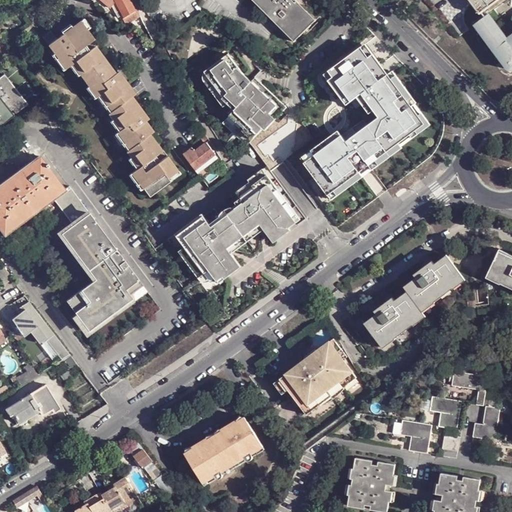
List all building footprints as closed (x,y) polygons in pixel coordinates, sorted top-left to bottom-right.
[(100,0),(110,9),(112,7),(116,13),(121,11),(125,18),(123,20),(126,26),(142,17),(138,10),(136,11),(129,0),(100,0)] [(260,0),(297,36),(318,15),(303,0),(260,0)] [(511,0),(469,0),(480,13),(483,11),(485,15),(474,23),(507,68),(509,70),(511,70),(511,69),(511,0)] [(16,17),(22,14),(14,2),(9,5),(14,15),(16,17)] [(82,20),(88,29),(91,27),(85,19),(82,20)] [(132,173),(143,189),(150,197),(171,183),(168,179),(179,171),(164,150),(162,151),(150,134),(153,132),(146,121),(148,119),(132,97),(135,95),(119,71),(115,74),(96,47),(99,44),(88,29),(82,20),(73,27),(63,34),(57,39),(51,30),(43,37),(54,53),(66,69),(70,65),(73,63),(82,74),(90,86),(98,97),(101,95),(113,111),(110,113),(114,120),(122,130),(118,132),(116,134),(132,157),(139,168),(136,171),(132,173)] [(61,30),(63,34),(73,27),(70,23),(61,30)] [(364,49),(331,72),(353,103),(359,99),(371,116),(375,113),(381,121),(347,144),(343,138),(304,165),(327,198),(359,175),(368,169),(399,147),(410,139),(418,134),(412,125),(420,120),(413,110),(390,78),(386,81),(364,49)] [(62,71),(66,69),(54,53),(51,55),(62,71)] [(306,146),(307,147),(315,140),(307,128),(297,113),(288,103),(285,106),(264,85),(271,78),(269,74),(264,69),(255,77),(256,78),(252,82),(243,74),(228,54),(207,70),(212,77),(209,78),(223,98),(222,99),(233,113),(221,126),(245,148),(248,144),(250,146),(268,167),(249,180),(251,183),(227,201),(232,208),(220,216),(215,209),(205,218),(203,215),(168,241),(207,293),(242,268),(232,255),(228,249),(260,225),(264,231),(274,243),(291,231),(290,229),(297,224),(299,225),(307,219),(272,172),(306,146)] [(79,77),(82,74),(73,63),(70,65),(79,77)] [(0,123),(13,113),(9,109),(11,107),(15,112),(27,102),(2,72),(0,73),(0,123)] [(353,103),(331,72),(326,75),(349,107),(353,103)] [(395,75),(390,78),(413,110),(418,107),(395,75)] [(95,99),(98,97),(90,86),(86,88),(95,99)] [(98,97),(110,113),(113,111),(101,95),(98,97)] [(359,99),(353,103),(365,121),(371,116),(359,99)] [(420,120),(412,125),(418,134),(410,139),(413,143),(432,130),(423,118),(420,120)] [(111,122),(118,132),(122,130),(114,120),(111,122)] [(300,159),(304,165),(343,138),(339,132),(300,159)] [(185,155),(196,170),(205,163),(214,156),(216,154),(208,143),(196,151),(194,149),(185,155)] [(403,153),(399,147),(368,169),(372,174),(403,153)] [(0,230),(2,234),(54,195),(63,188),(64,187),(41,156),(0,187),(0,230)] [(129,160),(136,171),(139,168),(132,157),(129,160)] [(205,163),(196,170),(199,174),(207,167),(206,165),(205,163)] [(168,179),(171,183),(182,175),(179,171),(168,179)] [(140,191),(143,189),(132,173),(129,175),(140,191)] [(363,181),(359,175),(327,198),(330,202),(363,181)] [(63,188),(54,195),(74,222),(61,231),(95,277),(66,299),(89,329),(133,296),(135,299),(148,289),(69,184),(64,187),(63,188)] [(232,255),(264,231),(260,225),(228,249),(232,255)] [(511,253),(500,248),(488,273),(511,284),(511,253)] [(421,309),(464,276),(447,253),(435,262),(416,277),(404,286),(408,290),(421,309)] [(414,273),(416,277),(435,262),(433,259),(414,273)] [(0,262),(0,281),(3,285),(13,279),(0,262)] [(511,284),(488,273),(487,276),(501,283),(501,282),(511,287),(511,284)] [(421,309),(423,311),(435,301),(435,300),(453,287),(454,288),(466,278),(464,276),(421,309)] [(365,322),(382,345),(425,313),(423,311),(421,309),(408,290),(395,299),(377,313),(365,322)] [(135,299),(133,296),(89,329),(91,331),(135,299)] [(374,310),(377,313),(395,299),(393,296),(374,310)] [(53,334),(29,301),(17,309),(20,313),(9,321),(18,335),(21,332),(24,337),(31,332),(39,344),(43,341),(44,343),(49,340),(62,360),(65,359),(70,355),(59,340),(53,334)] [(425,313),(382,345),(383,347),(396,339),(395,337),(413,324),(414,325),(427,315),(425,313)] [(363,340),(356,330),(351,334),(357,345),(363,340)] [(333,338),(329,341),(343,359),(347,356),(333,338)] [(307,415),(316,408),(313,405),(329,393),(345,380),(347,384),(357,377),(343,359),(329,341),(279,379),(288,390),(307,415)] [(70,355),(65,359),(71,367),(76,363),(70,355)] [(21,385),(38,375),(31,363),(25,367),(27,372),(17,378),(21,385)] [(455,372),(453,386),(479,390),(477,405),(484,406),(485,391),(488,377),(455,372)] [(279,379),(273,383),(282,394),(288,390),(279,379)] [(329,393),(313,405),(316,408),(320,407),(322,405),(324,404),(327,403),(329,402),(331,401),(332,399),(334,398),(336,396),(338,395),(340,393),(342,391),(345,388),(346,386),(347,384),(345,380),(329,393)] [(47,384),(31,394),(41,411),(44,415),(54,410),(55,412),(62,409),(47,384)] [(7,386),(0,389),(0,394),(2,397),(10,391),(7,386)] [(41,411),(31,394),(7,409),(11,415),(15,413),(20,422),(41,411)] [(439,427),(457,430),(462,402),(433,397),(431,411),(442,413),(439,427)] [(474,437),(495,441),(501,409),(486,407),(484,425),(476,424),(474,437)] [(213,474),(216,478),(218,478),(221,477),(223,475),(223,474),(221,470),(244,457),(245,458),(246,460),(247,460),(249,460),(251,458),(252,455),(251,452),(263,445),(244,415),(243,416),(239,414),(234,421),(220,430),(218,428),(214,433),(206,434),(206,438),(192,446),(184,447),(185,451),(183,452),(201,482),(213,474)] [(401,435),(412,437),(410,450),(428,453),(433,425),(403,421),(401,435)] [(443,450),(459,452),(461,437),(445,435),(443,450)] [(143,449),(139,444),(132,449),(137,454),(143,449)] [(264,448),(263,445),(251,452),(252,455),(264,448)] [(143,468),(145,467),(152,461),(143,449),(137,454),(134,456),(143,468)] [(221,470),(223,474),(246,460),(245,458),(244,457),(221,470)] [(371,510),(384,511),(387,511),(389,502),(392,502),(393,492),(386,491),(387,485),(394,486),(396,476),(394,476),(396,465),(379,462),(379,466),(372,465),(373,461),(357,458),(355,469),(353,469),(351,479),(354,479),(353,486),(350,485),(349,495),(350,495),(349,506),(365,509),(366,505),(372,506),(371,510)] [(150,473),(158,468),(152,461),(145,467),(150,473)] [(203,485),(216,478),(213,474),(201,482),(203,485)] [(435,511),(477,511),(478,507),(476,507),(477,501),(479,501),(481,491),(479,491),(481,480),(464,477),(463,481),(457,480),(458,476),(442,474),(440,484),(438,484),(436,494),(443,495),(442,502),(435,500),(434,510),(435,511)] [(117,511),(120,510),(121,511),(128,507),(127,505),(138,498),(126,478),(114,485),(115,488),(109,491),(102,495),(112,511),(117,511)] [(34,488),(14,501),(18,507),(37,495),(34,488)] [(119,511),(121,511),(120,510),(117,511),(112,511),(102,495),(100,493),(84,502),(85,505),(75,511),(119,511)]
